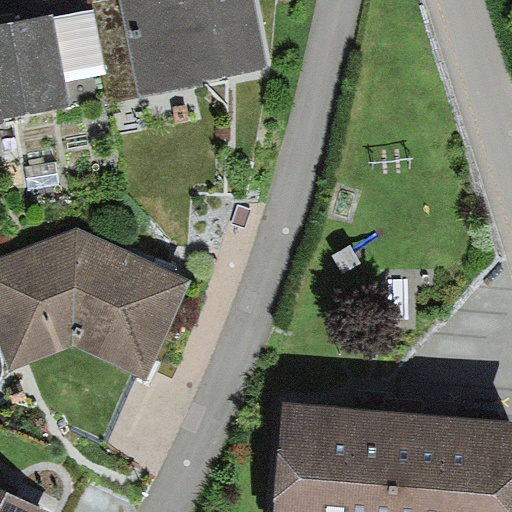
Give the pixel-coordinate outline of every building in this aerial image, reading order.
[(116,0),(96,5),(118,96),(270,61),(255,0),(116,0)] [(0,113),(65,98),(42,2),(0,12),(0,113)] [(0,361),(10,390),(96,435),(176,265),(80,220),(0,255),(0,361)] [(286,391),(278,511),(501,511),(508,404),(286,391)] [(28,511),(0,497),(0,511),(28,511)]
